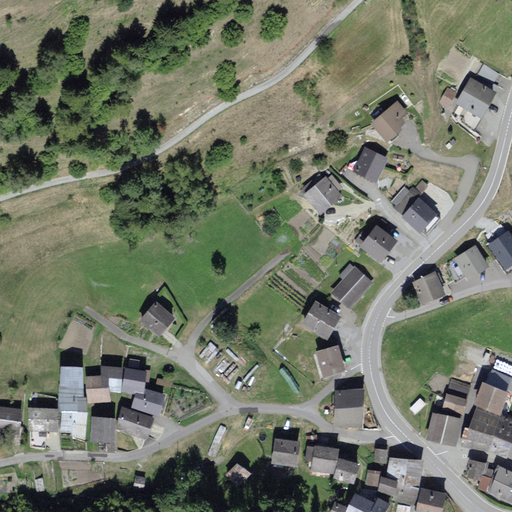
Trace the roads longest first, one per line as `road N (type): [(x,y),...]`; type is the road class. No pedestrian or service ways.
road 1 (track): [(0,198),(119,169),(159,150),(281,75),(358,0)]
road 2 (secondary): [(379,313),(481,205),(511,110)]
road 3 (residential): [(0,463),(141,453),(231,411)]
road 4 (residential): [(287,253),(200,324),(190,343),(194,369),(231,411)]
road 5 (residential): [(231,411),(287,409),(359,436),(400,430)]
road 6 (residential): [(379,313),(402,315),(511,282)]
road 7 (secondary): [(400,430),(384,411),(369,366),(379,313)]
